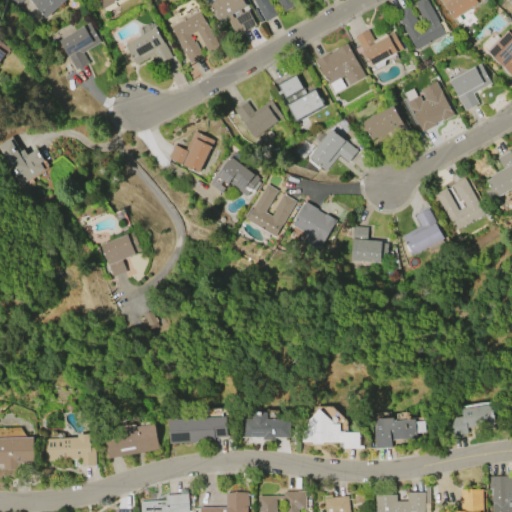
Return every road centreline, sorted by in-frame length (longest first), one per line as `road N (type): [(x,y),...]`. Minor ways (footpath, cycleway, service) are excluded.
road 1 (residential): [(511,452),(371,474),(241,462),(175,467),(49,500),(0,500)]
road 2 (residential): [(357,0),(167,106),(133,109)]
road 3 (residential): [(511,115),(388,183)]
